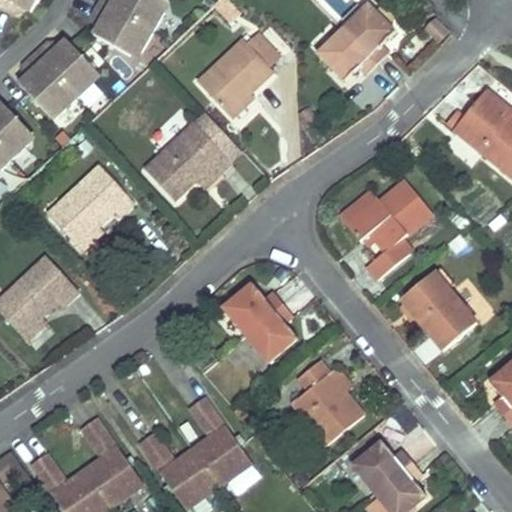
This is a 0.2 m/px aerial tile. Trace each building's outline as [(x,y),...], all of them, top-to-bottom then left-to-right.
[(40,0),(2,0),(0,4),(0,8),(14,16),(19,6),(29,12),(32,14),(40,0)] [(103,0),(101,3),(154,34),(166,14),(162,1),(160,0),(103,0)] [(223,0),(220,0),(214,12),(234,24),(241,11),(223,0)] [(101,3),(93,18),(102,24),(97,33),(95,37),(130,57),(143,53),(154,34),(101,3)] [(19,6),(14,16),(29,12),(19,6)] [(389,56),(382,48),(395,35),(369,7),(343,31),(319,55),(346,83),(361,69),(368,76),(377,67),(389,56)] [(93,18),(97,33),(102,24),(93,18)] [(252,94),(274,73),(271,68),(282,58),(260,34),(248,45),(244,41),(199,84),(228,114),(252,94)] [(94,85),(95,71),(67,41),(64,44),(56,52),(49,44),(36,56),(78,100),(94,85)] [(64,44),(49,44),(56,52),(64,44)] [(48,115),(61,116),(78,100),(36,56),(23,67),(31,75),(23,83),(20,86),(48,115)] [(23,67),(23,83),(31,75),(23,67)] [(511,111),(489,92),(474,109),(460,126),(455,132),(511,178),(511,111)] [(233,120),(256,99),(256,98),(252,94),(228,114),(233,120)] [(29,146),(29,133),(2,103),(0,104),(0,148),(12,162),(29,146)] [(244,153),(209,115),(197,125),(146,172),(176,204),(198,183),(216,168),(222,174),(224,175),(234,165),(233,164),(244,153)] [(0,172),(12,162),(0,148),(0,172)] [(121,217),(135,204),(101,166),(49,215),(78,248),(97,230),(117,212),(121,217)] [(206,192),(224,175),(222,174),(216,168),(198,183),(206,192)] [(405,240),(434,216),(406,181),(380,201),(378,199),(346,225),(360,242),(364,239),(369,236),(375,243),(386,255),(369,270),(379,282),(395,269),(410,257),(414,253),(405,240)] [(378,199),(373,191),(372,191),(340,217),(346,225),(378,199)] [(83,253),(101,236),(97,230),(78,248),(83,253)] [(375,243),(369,236),(364,239),(370,247),(375,243)] [(80,293),(46,257),(0,299),(0,313),(21,337),(41,319),(60,301),(65,307),(80,293)] [(478,325),(436,274),(403,302),(445,352),(478,325)] [(300,341),(286,323),(295,316),(287,306),(278,295),(268,302),(255,286),(225,311),(247,338),(269,366),(300,341)] [(47,325),(41,319),(21,337),(22,338),(27,344),(47,325)] [(366,417),(348,395),(343,399),(328,379),(332,375),(322,363),(299,382),(308,395),(294,407),(307,423),(320,440),(327,448),(366,417)] [(511,366),(492,384),(505,400),(497,407),(506,418),(511,425),(511,366)] [(354,389),(339,370),(332,375),(328,379),(343,399),(348,395),(355,389),(354,389)] [(234,440),(205,400),(191,410),(212,439),(176,464),(156,435),(142,445),(170,485),(175,491),(187,509),(251,464),(238,446),(234,440)] [(245,425),(259,414),(252,405),(238,416),(245,425)] [(48,456),(34,466),(62,506),(66,511),(105,511),(143,486),(130,468),(126,461),(97,421),(83,431),(104,460),(68,485),(48,456)] [(240,436),(234,440),(238,446),(244,442),(240,436)] [(425,477),(416,465),(407,454),(398,461),(385,446),(356,469),(378,496),(391,511),(412,511),(429,498),(417,484),(425,477)] [(136,463),(132,457),(126,461),(130,468),(136,463)] [(164,489),(169,495),(175,491),(170,485),(164,489)] [(16,511),(0,489),(0,511),(16,511)]
